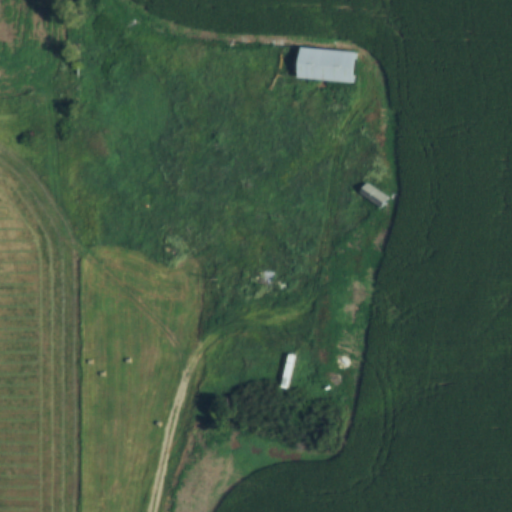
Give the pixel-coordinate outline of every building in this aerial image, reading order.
[(357,83),(359,52),(298,49),(296,80),(357,83)] [(358,194),(384,212),(392,200),(366,182),(358,194)] [(357,274),(375,281),(380,268),(362,262),(357,274)] [(252,283),(274,303),(289,287),(266,267),(252,283)] [(288,390),(296,356),(287,353),(278,388),(288,390)]
